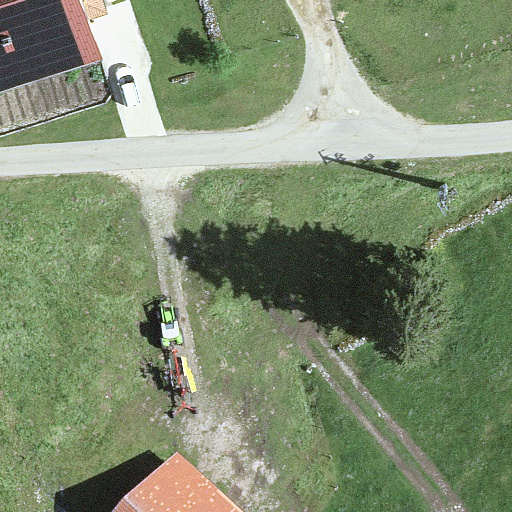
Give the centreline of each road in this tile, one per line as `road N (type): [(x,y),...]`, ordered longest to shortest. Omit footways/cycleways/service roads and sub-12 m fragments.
road 1 (unclassified): [(354,135),(0,153)]
road 2 (unclassified): [(511,132),(354,135)]
road 3 (unclassified): [(354,135),(309,0)]
